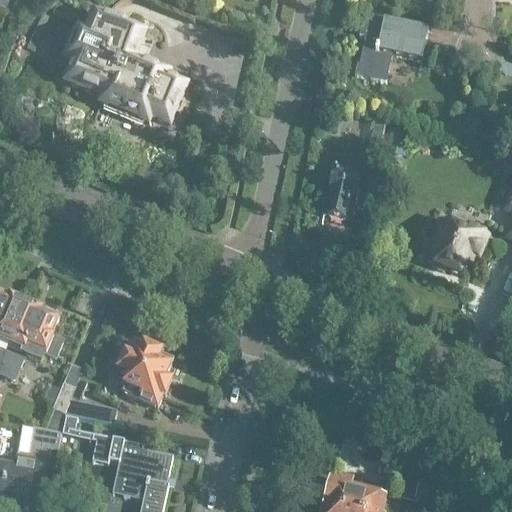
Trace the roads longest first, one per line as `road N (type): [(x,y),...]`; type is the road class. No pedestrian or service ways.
road 1 (secondary): [(511,379),(253,270)]
road 2 (unclassified): [(253,270),(302,0)]
road 3 (secondary): [(253,270),(0,168)]
road 4 (residential): [(215,511),(250,352),(253,270)]
